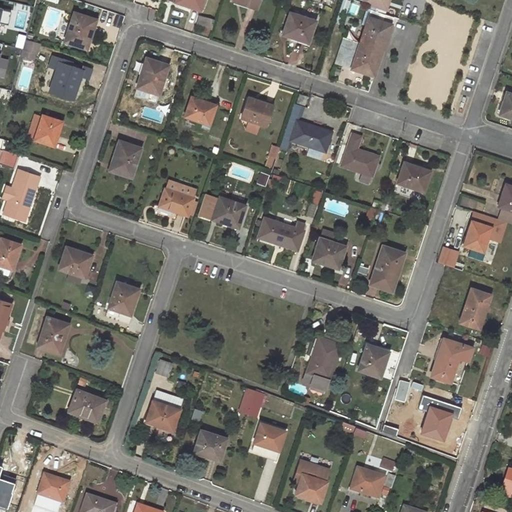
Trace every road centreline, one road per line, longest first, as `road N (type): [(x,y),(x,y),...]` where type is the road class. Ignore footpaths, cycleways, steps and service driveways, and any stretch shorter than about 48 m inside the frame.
road 1 (residential): [(382,107),(137,28),(75,199),(81,210),(178,244)]
road 2 (residential): [(178,244),(403,316),(467,136)]
road 3 (residential): [(110,455),(178,244)]
road 4 (unclassified): [(454,511),(511,339)]
road 5 (unclassified): [(110,455),(2,414),(20,358)]
road 6 (unknown): [(81,210),(20,358)]
road 7 (unclassified): [(257,511),(110,455)]
road 8 (residential): [(467,136),(511,0)]
